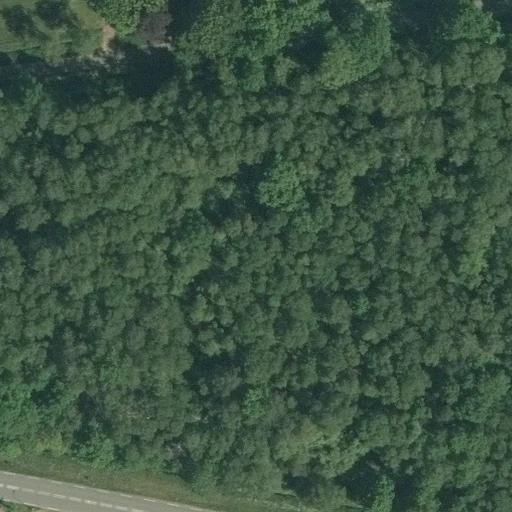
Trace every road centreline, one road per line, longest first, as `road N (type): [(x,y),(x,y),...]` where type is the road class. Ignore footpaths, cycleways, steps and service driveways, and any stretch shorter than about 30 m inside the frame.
road 1 (unclassified): [(0,78),(511,7)]
road 2 (secondary): [(121,511),(0,488)]
